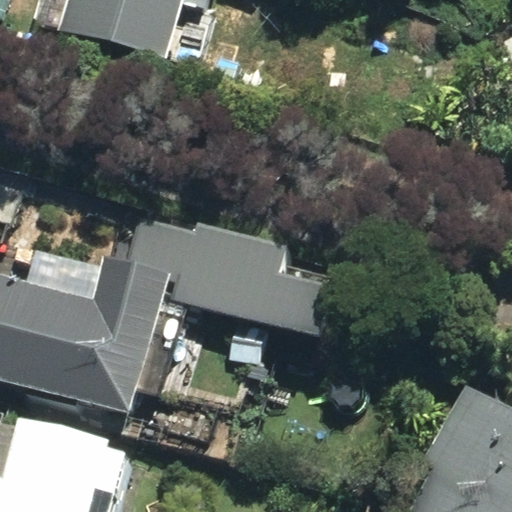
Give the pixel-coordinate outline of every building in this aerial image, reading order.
[(68,0),(53,53),(154,83),(178,0),(68,0)] [(179,76),(220,84),(225,61),(183,52),(179,76)] [(168,317),(255,348),(278,282),(192,251),(168,317)] [(0,402),(116,442),(162,304),(95,282),(83,320),(0,293),(0,402)] [(411,511),(511,511),(511,435),(468,411),(411,511)] [(0,511),(85,511),(99,467),(13,442),(0,486),(0,511)]
